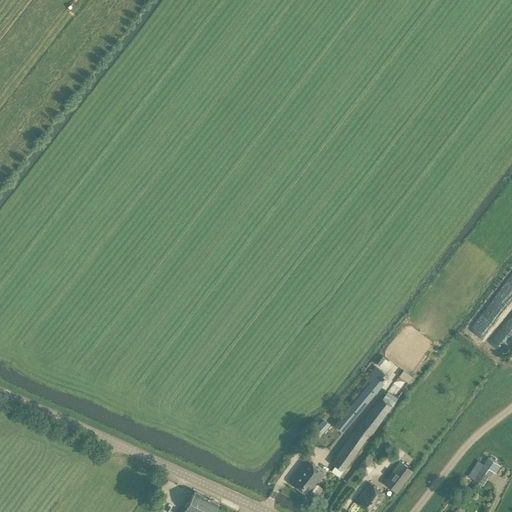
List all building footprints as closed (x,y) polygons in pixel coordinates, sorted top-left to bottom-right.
[(405,390),(412,374),(402,370),(395,386),(405,390)] [(343,432),(384,382),(375,374),(334,424),(343,432)] [(392,406),(386,401),(380,397),(355,428),(331,462),(335,465),(332,469),(341,475),(343,470),(344,470),(367,437),(369,438),(392,406)] [(306,438),(312,443),(330,424),(324,419),(306,438)] [(484,464),(483,465),(493,472),(496,473),(501,466),(488,457),(484,464)] [(374,465),(365,458),(358,467),(367,474),(374,465)] [(324,473),(306,460),(290,481),(308,495),(324,473)] [(411,471),(400,462),(385,482),(396,491),(411,471)] [(493,472),(483,465),(473,479),(484,486),(493,472)] [(370,511),(371,511),(385,495),(370,483),(356,501),(370,511)] [(185,508),(185,509),(183,508),(182,511),(183,511),(198,511),(206,497),(194,491),(188,502),(186,502),(184,506),(185,508)] [(213,511),(218,503),(206,497),(198,511),(213,511)]
